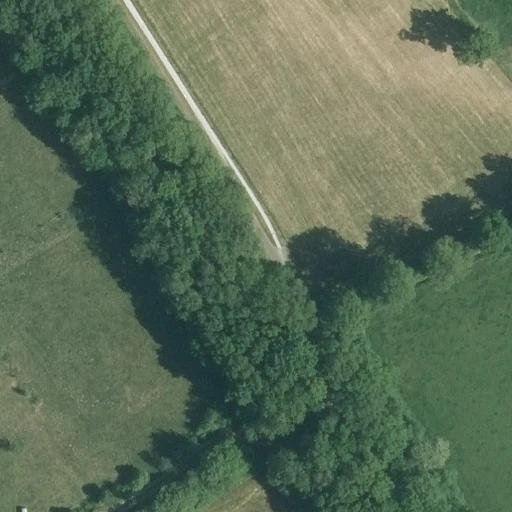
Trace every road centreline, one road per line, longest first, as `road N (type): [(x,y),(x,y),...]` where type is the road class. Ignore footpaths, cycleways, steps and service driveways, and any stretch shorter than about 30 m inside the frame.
road 1 (track): [(105,0),(303,315)]
road 2 (track): [(349,389),(281,437),(261,442),(243,429),(228,431),(113,511)]
road 3 (unclassified): [(424,511),(303,315)]
